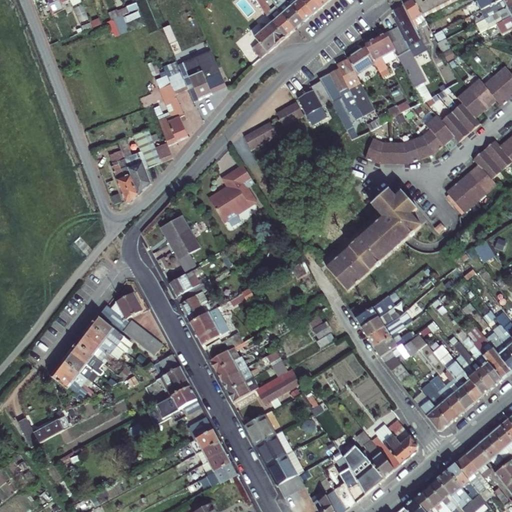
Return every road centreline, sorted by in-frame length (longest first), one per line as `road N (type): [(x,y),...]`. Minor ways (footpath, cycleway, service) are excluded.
road 1 (residential): [(139,268),(131,244),(136,229),(311,52)]
road 2 (residential): [(272,511),(139,268)]
road 3 (residential): [(115,229),(265,70),(287,54),(311,52)]
road 4 (residential): [(24,0),(115,229)]
road 5 (residential): [(315,271),(440,454)]
road 6 (unclassified): [(0,370),(115,229)]
road 7 (residential): [(356,168),(379,176),(441,172),(511,113)]
road 8 (residential): [(49,362),(115,276),(139,268)]
